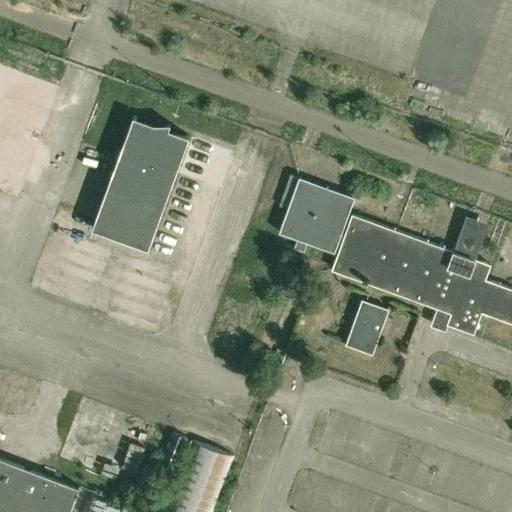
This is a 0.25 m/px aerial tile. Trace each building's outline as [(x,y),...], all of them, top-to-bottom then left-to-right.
[(171,123),(155,123),(134,115),(92,228),(149,248),(190,136),(169,128),(171,123)] [(300,176),(299,178),(288,208),(280,232),(298,238),(295,247),(305,250),(308,242),(335,252),(339,242),(342,243),(333,268),(452,311),(448,322),(474,332),(482,310),(511,321),(511,287),(485,278),(490,264),(477,258),(352,213),(345,234),(342,233),(354,196),(300,176)] [(373,352),(388,308),(363,299),(347,343),(373,352)] [(159,465),(174,471),(188,437),(173,431),(159,465)] [(193,439),(164,511),(212,511),(234,455),(193,439)] [(0,455),(0,511),(69,511),(79,486),(0,455)]
